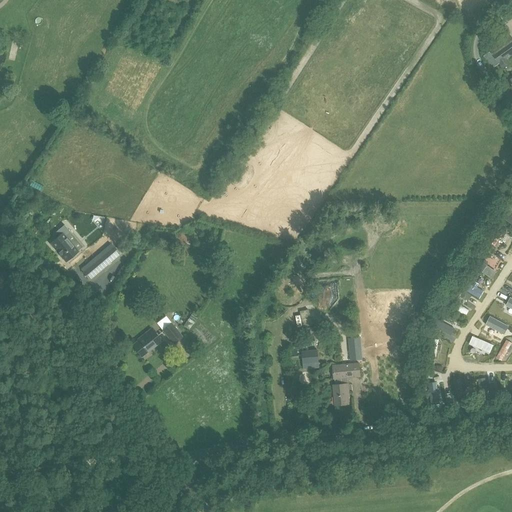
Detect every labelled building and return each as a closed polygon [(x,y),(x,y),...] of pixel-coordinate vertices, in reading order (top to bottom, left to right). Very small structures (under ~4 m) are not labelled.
[(499,63),(500,65),(511,56),(511,37),(507,31),(487,46),(491,51),(484,56),(492,69),(499,63)] [(511,215),(506,211),(502,218),(511,224),(511,215)] [(385,212),(382,217),(380,221),(386,224),(389,217),(391,214),(385,212)] [(55,232),(59,236),(50,243),(66,261),(78,251),(78,250),(65,236),(70,232),(64,225),(55,232)] [(499,226),(487,245),(493,249),(505,231),(499,226)] [(119,254),(114,247),(83,273),(89,280),(119,254)] [(478,259),(473,266),(490,278),(495,271),(478,259)] [(466,280),(461,288),(479,298),(484,291),(477,287),(473,284),(466,280)] [(459,303),(470,310),(474,304),(462,297),(459,303)] [(455,302),(452,307),(466,316),(469,310),(455,302)] [(511,310),(501,304),(497,311),(511,319),(511,310)] [(490,318),(486,325),(503,334),(506,327),(490,318)] [(437,319),(433,326),(451,336),(454,329),(437,319)] [(183,337),(171,322),(162,330),(173,345),(183,337)] [(133,345),(141,356),(161,341),(151,329),(137,339),(138,341),(133,345)] [(473,337),(469,345),(490,354),(494,346),(473,337)] [(431,339),(427,358),(435,360),(437,351),(438,345),(439,340),(431,339)] [(506,340),(497,357),(502,360),(507,350),(509,347),(511,343),(506,340)] [(302,351),(303,363),(318,361),(317,350),(302,351)] [(348,383),(347,383),(347,378),(361,377),(360,362),(332,365),(333,379),(335,379),(335,385),(333,385),(335,405),(349,404),(348,397),(349,397),(348,383)] [(485,378),(477,379),(481,401),(488,400),(485,378)] [(461,379),(453,380),(456,402),(464,401),(461,379)] [(436,382),(428,383),(431,405),(439,403),(436,382)]
